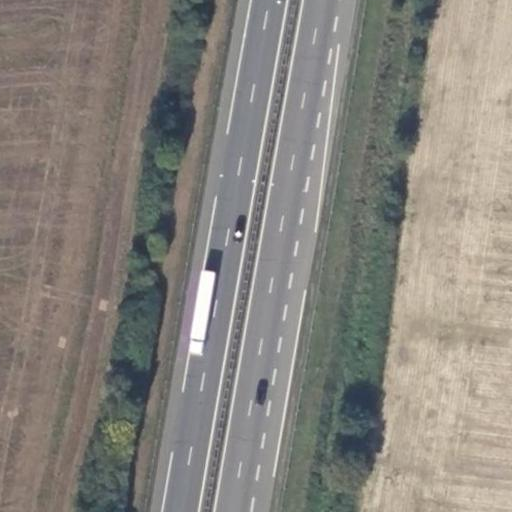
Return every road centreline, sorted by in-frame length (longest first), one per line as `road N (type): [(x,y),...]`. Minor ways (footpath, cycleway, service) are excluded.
road 1 (trunk): [(270,0),(181,511)]
road 2 (trunk): [(233,511),(322,0)]
